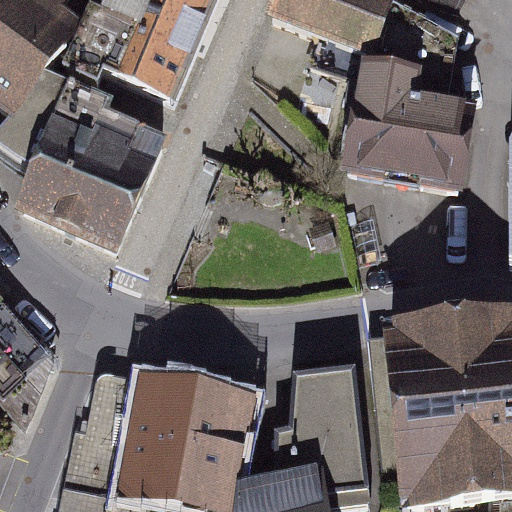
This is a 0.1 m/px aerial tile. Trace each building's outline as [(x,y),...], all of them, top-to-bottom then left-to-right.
[(106,46),(86,31),(97,16),(74,0),(0,0),(0,118),(33,143),(70,94),(106,46)] [(192,123),(249,0),(148,0),(109,84),(192,123)] [(306,0),(292,37),(399,76),(421,16),(390,5),(392,0),(306,0)] [(481,0),(409,0),(406,6),(464,35),(481,0)] [(39,229),(145,279),(188,154),(126,133),(130,123),(70,94),(33,143),(10,162),(60,191),(39,229)] [(445,98),(394,97),(393,115),(361,113),(350,174),(462,196),(475,129),(444,124),(445,98)] [(0,416),(14,432),(57,397),(63,386),(63,370),(41,347),(34,354),(0,319),(0,416)] [(511,511),(511,338),(403,347),(416,511),(511,511)] [(96,384),(69,511),(254,511),(255,505),(272,416),(155,395),(96,384)] [(377,506),(368,389),(299,395),(304,451),(277,453),(280,499),(344,494),(345,508),(377,506)] [(345,511),(345,508),(344,494),(280,499),(255,505),(254,511),(345,511)]
